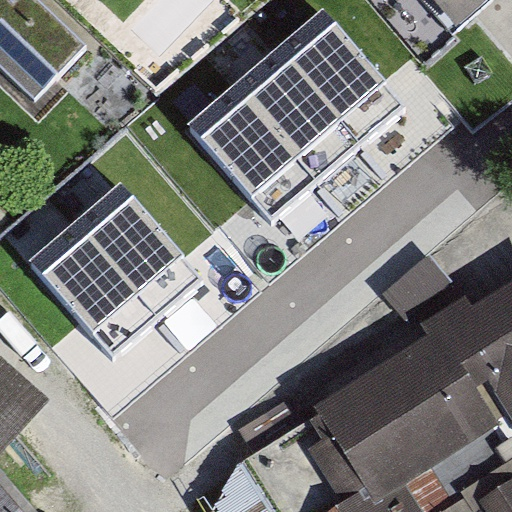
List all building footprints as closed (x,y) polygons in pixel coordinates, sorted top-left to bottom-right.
[(91,59),(29,0),(0,0),(0,81),(36,116),(91,59)] [(448,0),(469,24),(497,0),(448,0)] [(326,24),(287,57),(319,94),(349,131),(389,97),(326,24)] [(287,57),(247,91),(279,128),(310,164),(349,131),(319,94),(287,57)] [(247,91),(208,124),(270,198),(310,164),(279,128),(247,91)] [(167,156),(127,189),(189,263),(229,230),(167,156)] [(127,189),(87,223),(150,296),(189,263),(127,189)] [(511,233),(357,330),(370,353),(245,431),(262,458),(231,511),(511,511),(511,509),(506,511),(432,511),(424,497),(511,441),(511,233)] [(0,456),(47,406),(0,365),(0,511),(19,511),(0,489),(0,456)]
